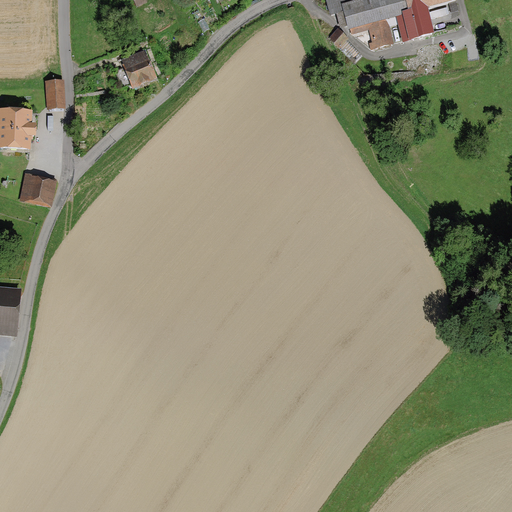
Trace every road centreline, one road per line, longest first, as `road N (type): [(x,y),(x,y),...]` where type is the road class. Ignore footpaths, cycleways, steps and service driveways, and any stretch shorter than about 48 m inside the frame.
road 1 (residential): [(65,180),(238,19),(274,0)]
road 2 (residential): [(0,403),(38,238),(65,180)]
road 3 (residential): [(64,0),(65,180)]
